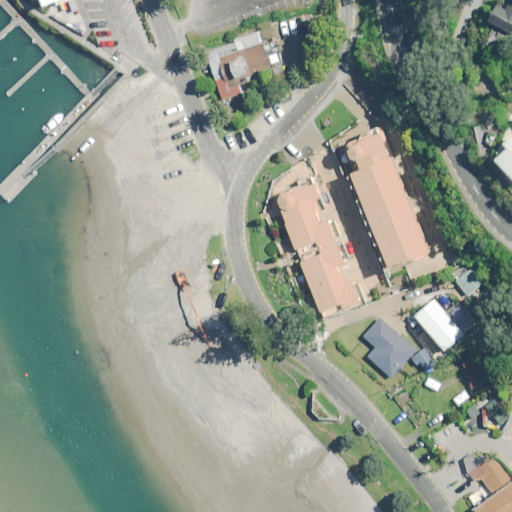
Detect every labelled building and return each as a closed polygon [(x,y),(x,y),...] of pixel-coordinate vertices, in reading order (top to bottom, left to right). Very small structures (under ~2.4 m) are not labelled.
[(85,0),(47,0),(53,13),(85,0)] [(511,0),(501,0),(490,22),(495,25),(484,45),(505,57),(511,42),(511,0)] [(269,67),(261,42),(254,45),(251,38),(212,51),(214,58),(210,60),(224,101),(244,94),(241,86),(255,82),(252,73),(269,67)] [(432,253),(383,134),(343,150),(392,270),(432,253)] [(511,140),(493,158),(511,177),(511,140)] [(277,198),(301,257),(322,248),(338,242),(330,221),(322,225),(314,203),(323,199),(316,183),(277,198)] [(322,248),(301,257),(325,318),(346,310),(363,303),(354,283),(349,285),(341,266),(347,264),(338,242),(322,248)] [(458,282),(477,304),(486,296),(479,288),(485,284),(472,269),(458,282)] [(466,335),(436,300),(417,317),(447,352),(466,335)] [(419,351),(383,319),(366,338),(378,348),(371,357),(394,377),(413,357),(430,372),(438,362),(422,347),(419,351)] [(484,387),(475,361),(465,365),(474,391),(484,387)] [(431,376),(426,386),(439,393),(444,383),(431,376)] [(454,400),(460,407),(472,399),(466,391),(454,400)] [(511,418),(496,401),(488,408),(502,425),(511,418)] [(477,405),(468,412),(475,422),(484,415),(477,405)] [(511,511),(511,479),(495,458),(476,472),(496,499),(477,511),(511,511)]
